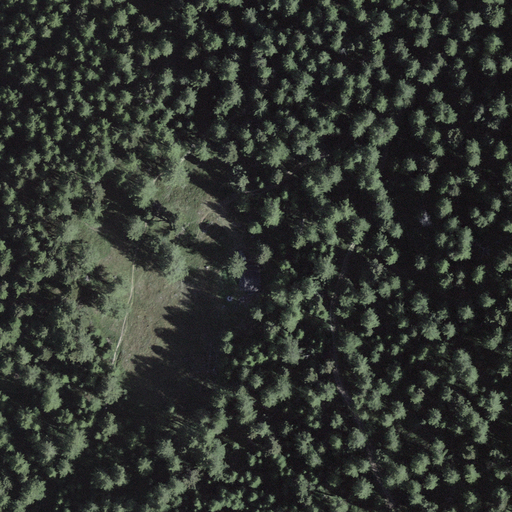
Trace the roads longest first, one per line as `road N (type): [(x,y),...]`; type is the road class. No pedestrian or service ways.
road 1 (track): [(225,203),(404,116)]
road 2 (track): [(404,116),(445,0)]
